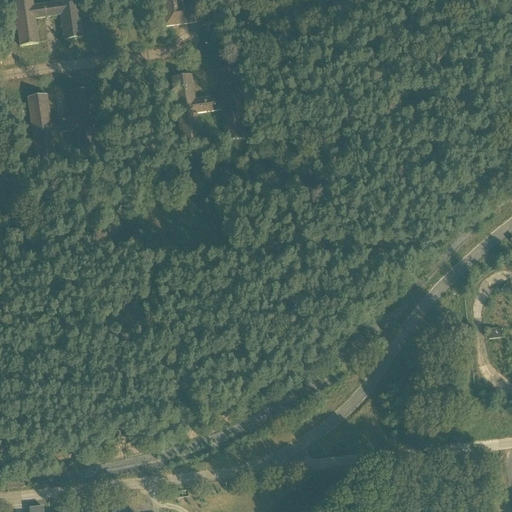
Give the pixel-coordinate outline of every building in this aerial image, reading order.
[(64,40),(83,38),(78,0),(58,0),(58,3),(32,6),(31,0),(17,0),(23,47),(39,45),(36,19),(61,17),(64,40)] [(199,99),(201,113),(221,111),(224,136),(243,133),(235,69),(216,72),(219,96),(199,99)] [(78,150),(98,148),(91,89),(70,92),(73,118),(51,120),(48,95),(28,98),(36,164),(57,162),(53,134),(76,131),(78,150)] [(198,134),(198,120),(185,120),(185,134),(198,134)] [(488,332),(489,341),(502,339),(501,330),(488,332)]
